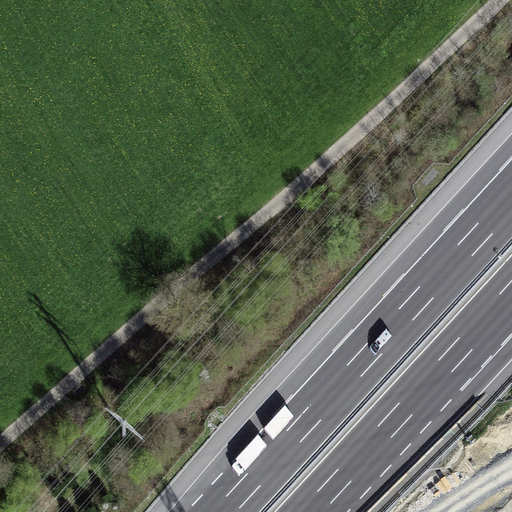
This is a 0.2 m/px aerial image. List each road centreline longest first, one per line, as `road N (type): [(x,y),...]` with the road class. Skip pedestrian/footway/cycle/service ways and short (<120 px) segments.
road 1 (track): [(0,455),(501,0)]
road 2 (motorway): [(511,199),(223,511)]
road 3 (motorway): [(312,511),(511,295)]
